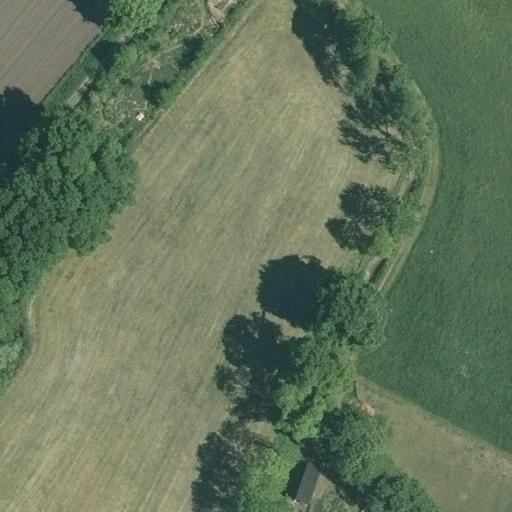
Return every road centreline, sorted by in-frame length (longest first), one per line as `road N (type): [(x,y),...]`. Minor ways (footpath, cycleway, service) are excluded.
road 1 (track): [(376,511),(341,461),(335,425),(343,373),(430,162),(407,79),(342,0)]
road 2 (track): [(45,132),(155,0)]
